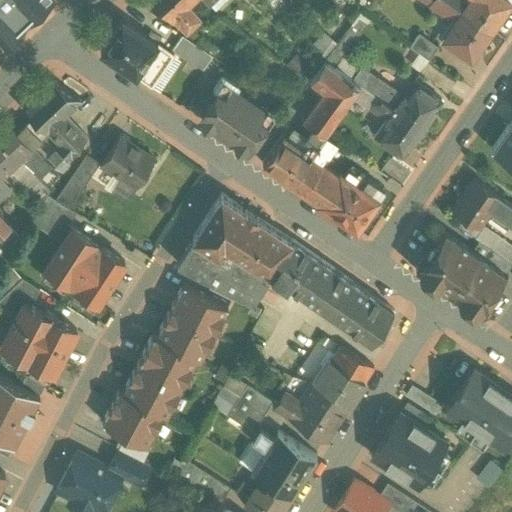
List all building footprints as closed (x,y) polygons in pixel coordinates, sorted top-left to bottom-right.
[(0,0),(0,49),(26,23),(2,0),(0,0)] [(2,0),(26,23),(49,0),(2,0)] [(191,0),(154,0),(172,18),(188,4),(191,0)] [(463,11),(447,0),(433,0),(430,5),(455,22),(463,11)] [(507,0),(447,0),(463,11),(491,30),(510,2),(507,0)] [(200,16),(188,4),(174,17),(187,29),(200,16)] [(491,30),(463,11),(455,22),(443,39),(471,58),(491,30)] [(148,37),(123,20),(101,52),(152,88),(174,55),(159,44),(162,39),(152,32),(148,37)] [(333,42),(323,33),(314,44),(324,53),(333,42)] [(345,33),(325,61),(335,67),(355,40),(345,33)] [(438,48),(419,34),(410,47),(429,60),(429,61),(438,48)] [(212,56),(183,36),(173,49),(203,69),(212,56)] [(429,61),(429,60),(420,73),(447,92),(457,79),(429,61)] [(314,127),(305,140),(308,142),(303,149),(311,155),(326,134),(352,97),(360,85),(352,80),(335,67),(325,61),(310,81),(325,91),(304,120),(314,127)] [(362,66),(352,80),(360,85),(370,71),(362,66)] [(399,92),(370,71),(360,85),(394,109),(400,100),(395,97),(399,92)] [(442,100),(414,81),(400,100),(394,109),(422,128),(442,100)] [(81,101),(53,82),(50,83),(23,109),(32,118),(17,132),(32,148),(47,133),(58,144),(46,155),(63,170),(87,138),(66,115),(81,101)] [(394,109),(360,85),(352,97),(381,117),(383,114),(388,117),(394,109)] [(268,116),(225,86),(202,119),(246,150),(259,132),(269,116),(268,116)] [(422,128),(394,109),(388,117),(375,137),(403,156),(422,128)] [(269,116),(259,132),(268,138),(280,122),(269,114),(268,116),(269,116)] [(511,121),(509,126),(508,126),(507,127),(508,127),(494,149),(493,148),(492,149),(511,163),(511,121)] [(9,123),(0,131),(0,179),(8,171),(29,193),(42,181),(39,178),(21,159),(32,148),(17,132),(9,123)] [(311,155),(291,184),(318,203),(338,174),(320,161),(326,152),(328,153),(336,141),(326,134),(311,155)] [(303,149),(283,135),(262,165),(291,184),(311,155),(303,149)] [(155,160),(120,136),(101,165),(100,164),(99,165),(113,174),(114,173),(121,177),(136,187),(137,187),(155,160)] [(375,169),(336,141),(328,153),(326,152),(320,161),(338,174),(318,203),(357,230),(384,190),(368,180),(375,169)] [(50,166),(32,148),(21,159),(39,178),(50,166)] [(100,164),(87,155),(71,178),(84,187),(99,165),(100,164)] [(136,187),(121,177),(112,191),(128,202),(138,187),(137,187),(136,187)] [(511,204),(473,178),(451,209),(480,228),(491,212),(511,226),(511,204)] [(0,199),(9,192),(0,182),(0,199)] [(76,212),(48,195),(41,205),(32,223),(62,242),(72,227),(69,225),(76,212)] [(394,311),(292,240),(291,241),(258,218),(258,217),(246,209),(245,210),(221,195),(177,263),(253,302),(271,274),(372,344),(394,311)] [(0,215),(0,234),(9,225),(0,215)] [(9,225),(0,234),(0,239),(11,251),(19,235),(19,236),(20,235),(9,225)] [(511,245),(500,237),(484,226),(476,238),(491,249),(511,262),(511,245)] [(95,242),(72,227),(62,242),(61,243),(59,247),(58,248),(59,248),(54,255),(53,255),(53,256),(45,268),(52,272),(54,281),(62,279),(68,283),(69,282),(76,287),(75,287),(82,292),(83,300),(92,298),(98,302),(106,291),(107,290),(111,282),(112,283),(112,282),(114,278),(115,278),(115,277),(125,262),(102,246),(101,248),(94,244),(95,242)] [(484,259),(445,232),(419,271),(420,275),(436,286),(440,286),(458,298),(459,302),(475,313),(479,313),(506,274),(484,259)] [(0,239),(0,266),(9,264),(11,251),(0,239)] [(511,265),(511,262),(491,249),(484,259),(506,274),(511,265)] [(23,278),(0,299),(0,311),(15,319),(24,302),(31,306),(40,289),(23,278)] [(157,335),(197,357),(200,359),(208,345),(205,343),(211,332),(214,333),(217,327),(214,325),(220,314),(223,315),(228,306),(184,283),(157,335)] [(57,317),(46,311),(45,313),(31,306),(24,302),(15,319),(11,327),(8,327),(4,335),(5,338),(1,345),(22,356),(21,358),(32,364),(33,362),(54,373),(58,366),(61,365),(65,357),(64,354),(77,330),(56,319),(57,317)] [(123,391),(159,412),(166,416),(173,403),(170,402),(175,390),(179,392),(185,380),(182,378),(188,366),(191,368),(197,357),(157,335),(154,333),(123,391)] [(365,381),(331,359),(314,383),(349,406),(365,381)] [(511,435),(511,393),(474,367),(446,408),(503,448),(511,435)] [(21,386),(0,375),(0,438),(14,445),(28,420),(30,421),(35,411),(33,410),(40,396),(21,386)] [(45,384),(27,375),(21,386),(40,396),(45,384)] [(349,406),(314,383),(313,381),(300,403),(285,393),(275,408),(327,441),(349,406)] [(274,402),(247,385),(239,398),(266,415),(274,402)] [(442,404),(412,385),(406,395),(436,414),(442,404)] [(159,412),(123,391),(120,389),(102,422),(146,445),(156,426),(153,424),(159,412)] [(266,415),(239,398),(231,409),(258,427),(266,415)] [(421,411),(408,402),(402,411),(416,420),(421,411)] [(402,411),(400,410),(371,455),(417,485),(447,440),(416,420),(402,411)] [(317,454),(278,428),(252,468),(271,480),(292,494),(317,454)] [(0,438),(0,452),(8,457),(14,445),(0,438)] [(150,465),(118,449),(108,468),(122,475),(121,476),(140,486),(150,465)] [(108,468),(76,452),(57,489),(73,497),(69,504),(84,511),(91,511),(96,503),(105,507),(121,476),(122,475),(108,468)] [(230,487),(183,457),(174,474),(223,499),(230,487)] [(502,469),(491,460),(480,474),(481,480),(489,486),(502,469)] [(279,511),(292,494),(271,480),(265,489),(258,484),(245,504),(257,511),(279,511)] [(378,496),(353,480),(335,510),(338,511),(382,511),(387,506),(389,503),(378,496)] [(410,511),(417,502),(387,482),(378,496),(389,503),(387,506),(395,511),(410,511)]
